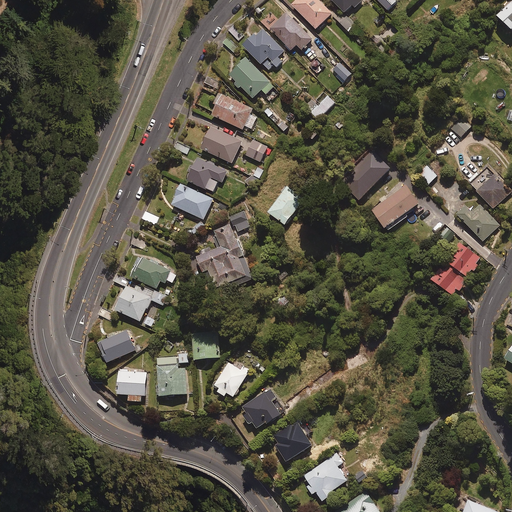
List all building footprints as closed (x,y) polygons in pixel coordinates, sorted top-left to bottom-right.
[(333,16),(317,0),(300,0),(293,7),(318,31),(333,16)] [(331,0),(346,15),(354,7),(356,9),(364,2),(362,0),(331,0)] [(511,30),(511,3),(498,18),(511,30)] [(314,42),(288,15),(272,30),(293,52),(298,47),(303,52),(314,42)] [(355,28),(345,18),(340,23),(350,33),(355,28)] [(234,26),(229,32),(239,41),(244,35),(234,26)] [(398,35),(392,27),(382,36),(388,44),(398,35)] [(286,53),(264,31),(258,37),(255,33),(242,46),(269,72),(275,66),(278,69),(283,63),(279,59),(286,53)] [(229,38),(223,43),(233,54),(239,49),(229,38)] [(344,84),(319,58),(308,68),(333,95),(344,84)] [(239,70),(232,78),(238,83),(236,85),(240,90),(242,88),(254,101),(263,92),(267,96),(275,89),(247,60),(238,69),(239,70)] [(353,75),(340,64),(333,73),(346,83),(353,75)] [(221,83),(208,77),(205,83),(218,89),(221,83)] [(336,104),(325,93),(316,102),(313,99),(305,107),(319,121),(336,104)] [(215,118),(244,132),(246,128),(253,132),(259,118),(252,114),(254,111),(225,97),(215,118)] [(471,127),(449,109),(440,120),(462,138),(471,127)] [(279,121),(275,117),(272,120),(285,133),(290,129),(281,119),(279,121)] [(203,151),(233,166),(244,144),(213,130),(203,151)] [(191,148),(180,142),(176,149),(187,155),(191,148)] [(269,149),(253,142),(246,157),(262,165),(269,149)] [(229,174),(199,160),(189,182),(214,194),(219,184),(223,186),(229,174)] [(439,177),(425,163),(415,174),(429,188),(439,177)] [(385,178),(392,170),(387,165),(379,173),(385,178)] [(266,173),(259,169),(255,177),(262,181),(266,173)] [(254,177),(246,183),(251,190),(259,184),(254,177)] [(511,194),(511,193),(497,177),(479,194),(495,211),(511,194)] [(215,201),(182,185),(172,206),(205,222),(215,201)] [(307,200),(289,187),(269,214),(287,227),(307,200)] [(421,206),(407,187),(373,211),(388,233),(409,218),(407,216),(421,206)] [(474,215),(467,209),(459,217),(485,243),(501,227),(482,208),(474,215)] [(245,212),(231,218),(235,228),(238,227),(240,232),(251,228),(245,212)] [(222,295),(254,282),(245,259),(247,258),(241,243),(239,244),(232,226),(216,232),(219,239),(214,240),(219,252),(213,254),(211,248),(200,253),(203,258),(199,260),(212,293),(220,289),(222,295)] [(434,284),(455,298),(459,292),(461,293),(465,286),(463,285),(473,271),(476,274),(480,268),(477,265),(481,259),(460,245),(434,284)] [(159,267),(161,262),(153,259),(151,263),(140,258),(131,278),(158,291),(162,283),(167,285),(172,273),(159,267)] [(172,301),(131,282),(117,313),(142,324),(152,301),(169,309),(172,301)] [(137,352),(128,332),(99,346),(108,366),(137,352)] [(220,334),(194,336),(196,363),(222,361),(220,334)] [(189,364),(189,356),(158,358),(161,399),(189,397),(187,370),(179,370),(179,365),(189,364)] [(242,372),(230,364),(216,388),(221,391),(219,394),(226,398),(228,395),(235,399),(251,372),(245,368),(242,372)] [(147,398),(148,375),(129,374),(129,370),(121,370),(120,398),(131,398),(131,404),(143,405),(143,398),(147,398)] [(277,400),(271,391),(244,408),(249,416),(246,418),(251,427),(255,425),(260,433),(282,418),(273,403),(277,400)] [(299,424),(276,438),(281,446),(278,448),(289,465),(314,449),(299,424)] [(344,464),(338,455),(305,477),(311,486),(308,487),(314,497),(317,495),(325,505),(336,497),(333,493),(349,482),(339,468),(344,464)] [(380,511),(367,493),(338,511),(380,511)] [(493,511),(464,499),(458,511),(493,511)]
